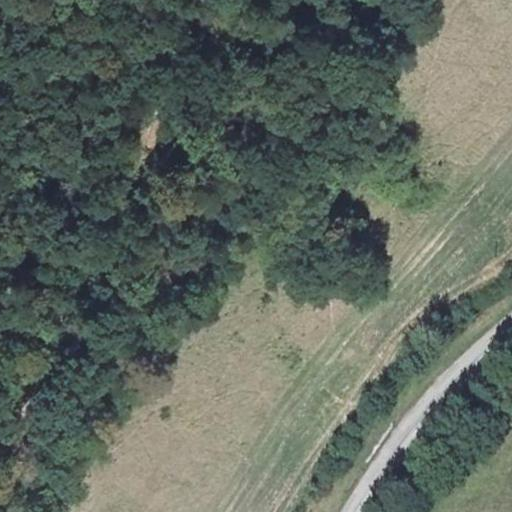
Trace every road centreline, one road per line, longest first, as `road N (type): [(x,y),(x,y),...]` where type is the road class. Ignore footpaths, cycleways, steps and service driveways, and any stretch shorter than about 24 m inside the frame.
road 1 (track): [(0,435),(94,269),(181,0)]
road 2 (tertiary): [(355,511),(405,432),(511,327)]
